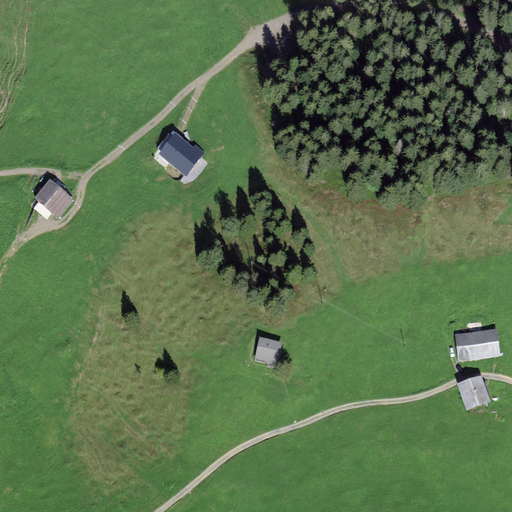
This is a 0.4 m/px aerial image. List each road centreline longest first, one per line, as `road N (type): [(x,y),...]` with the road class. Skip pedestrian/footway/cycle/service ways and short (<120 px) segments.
road 1 (track): [(511,47),(404,2),(320,6),(288,18),(242,46),(91,171),(61,225),(18,242),(0,269)]
road 2 (track): [(158,511),(241,446),(332,410),(415,397),(464,378),(511,381)]
